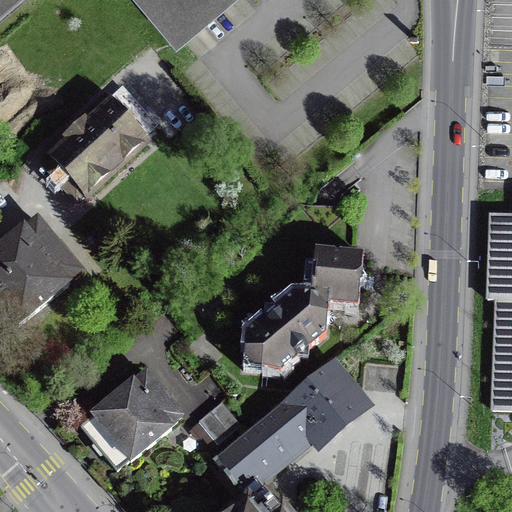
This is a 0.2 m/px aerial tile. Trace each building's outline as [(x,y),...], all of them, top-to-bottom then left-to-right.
[(0,0),(0,16),(19,0),(0,0)] [(144,0),(177,39),(223,0),(144,0)] [(47,156),(48,158),(84,197),(85,199),(146,143),(143,140),(148,135),(113,96),(47,156)] [(511,411),(511,218),(490,217),(487,301),(497,302),(492,411),(511,411)] [(24,229),(0,249),(0,305),(19,328),(70,286),(69,285),(84,273),(60,244),(58,246),(38,222),(26,232),(24,229)] [(293,297),(247,335),(244,371),(280,375),(326,337),(329,306),(358,309),(360,289),(367,284),(361,277),(363,257),(315,252),(314,268),(306,268),(304,288),(300,288),(299,297),(293,297)] [(239,494),(240,493),(255,481),(317,429),(324,439),(358,412),(338,389),(347,382),(333,365),(214,463),(239,494)] [(93,418),(81,429),(117,473),(130,463),(131,464),(172,430),(171,429),(183,419),(145,374),(93,417),(93,418)] [(222,404),(199,423),(200,425),(194,430),(200,438),(202,437),(212,449),(217,445),(218,446),(241,427),(222,404)] [(280,511),(255,481),(240,493),(248,501),(234,511),(283,511),(282,510),(280,511)]
